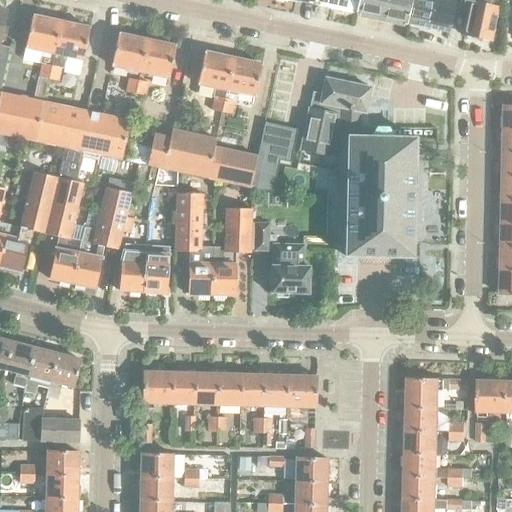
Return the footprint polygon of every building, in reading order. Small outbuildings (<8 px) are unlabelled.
[(313,0),(312,3),(354,12),(356,0),(313,0)] [(354,14),(379,19),(382,0),(356,0),(354,12),(354,14)] [(405,25),(405,23),(409,0),(382,0),(379,19),(405,25)] [(409,0),(405,23),(448,32),(454,0),(453,0),(409,0)] [(463,0),(471,2),(464,35),(489,40),(498,1),(494,0),(463,0)] [(0,88),(6,60),(9,47),(0,45),(0,41),(7,10),(0,8),(0,88)] [(40,64),(37,76),(48,79),(53,54),(60,22),(32,15),(25,48),(41,51),(38,64),(40,64)] [(60,22),(53,54),(48,79),(58,81),(61,69),(62,69),(65,56),(83,60),(89,28),(60,22)] [(111,66),(140,72),(146,40),(118,34),(111,66)] [(175,46),(146,40),(140,72),(168,78),(175,46)] [(197,84),(213,87),(211,97),(212,98),(209,110),(220,112),(225,90),(231,58),(204,52),(197,84)] [(231,58),(225,90),(220,112),(231,115),(234,102),(237,92),(254,96),(261,64),(231,58)] [(0,134),(34,141),(43,102),(48,79),(37,76),(32,100),(0,93),(0,134)] [(135,94),(138,81),(126,78),(124,92),(135,94)] [(340,155),(338,238),(345,239),(345,256),(412,257),(413,240),(420,240),(423,155),(415,155),(415,138),(392,137),(386,128),(359,127),(359,112),(365,113),(371,88),(325,78),(320,103),(312,102),(302,147),(340,155)] [(147,83),(138,81),(135,94),(145,96),(147,83)] [(85,111),(43,102),(34,141),(63,148),(77,150),(85,111)] [(129,120),(85,111),(77,150),(97,155),(121,160),(129,120)] [(256,156),(251,184),(252,184),(251,191),(272,191),(279,160),(290,162),(297,129),(264,122),(257,152),(256,156)] [(172,130),(171,137),(164,169),(207,178),(214,147),(215,139),(172,130)] [(164,169),(171,137),(153,134),(147,165),(164,169)] [(214,147),(207,178),(250,187),(256,156),(214,147)] [(48,277),(71,283),(81,241),(69,239),(81,182),(90,184),(97,155),(77,150),(63,148),(57,177),(44,233),(58,236),(55,248),(48,277)] [(503,177),(511,176),(511,153),(504,153),(503,177)] [(30,229),(44,233),(57,177),(32,171),(19,227),(8,224),(5,235),(0,256),(0,266),(20,271),(28,241),(27,241),(30,229)] [(503,200),(511,200),(511,176),(503,177),(503,200)] [(121,232),(124,217),(130,192),(105,187),(91,243),(81,241),(71,283),(94,289),(102,257),(101,257),(103,246),(117,249),(121,232)] [(187,294),(211,295),(211,263),(199,263),(199,252),(200,252),(201,194),(175,193),(175,224),(174,239),(174,251),(188,252),(188,263),(187,294)] [(511,200),(503,200),(502,224),(511,223),(511,200)] [(211,263),(211,295),(235,295),(235,264),(235,252),(250,253),(251,209),(225,208),(224,252),(224,264),(211,263)] [(133,219),(124,217),(121,232),(129,234),(133,219)] [(165,223),(164,239),(174,239),(175,224),(165,223)] [(270,293),(276,293),(276,296),(287,297),(287,293),(308,294),(309,267),(303,267),(303,245),(275,244),(276,235),(268,235),(269,223),(254,223),(254,251),(268,251),(268,250),(272,250),(272,265),(271,265),(270,293)] [(511,223),(502,224),(502,240),(502,247),(511,247),(511,223)] [(169,246),(152,245),(145,245),(144,261),(142,292),(166,294),(169,246)] [(118,291),(142,292),(144,261),(132,260),(135,248),(125,246),(121,259),(120,259),(118,291)] [(511,247),(502,247),(501,270),(511,270),(511,247)] [(511,270),(501,270),(501,294),(511,294),(511,270)] [(0,368),(4,370),(11,342),(0,338),(0,368)] [(13,386),(23,389),(33,347),(11,342),(4,370),(17,373),(13,386)] [(33,347),(23,389),(22,392),(33,395),(36,386),(47,389),(56,353),(33,347)] [(56,353),(47,389),(48,390),(47,397),(58,400),(62,385),(72,387),(79,359),(56,353)] [(142,403),(167,404),(168,373),(143,372),(142,403)] [(192,373),(168,373),(167,404),(191,405),(192,373)] [(192,373),(191,405),(216,405),(217,374),(192,373)] [(241,375),(217,374),(216,405),(240,406),(241,375)] [(241,375),(240,406),(265,407),(266,375),(241,375)] [(290,376),(266,375),(265,407),(289,407),(290,376)] [(290,376),(289,407),(314,408),(315,376),(290,376)] [(407,404),(438,405),(438,388),(468,389),(469,380),(407,379),(407,404)] [(477,412),(503,413),(504,381),(478,381),(477,412)] [(511,381),(504,381),(503,413),(511,412),(511,381)] [(406,428),(437,429),(463,430),(464,424),(437,423),(438,405),(407,404),(406,428)] [(40,441),(41,419),(41,409),(22,408),(20,440),(40,441)] [(193,432),(194,417),(184,416),(183,432),(193,432)] [(216,432),(216,417),(207,417),(206,432),(216,432)] [(225,418),(216,417),(216,432),(225,433),(225,418)] [(261,434),(261,419),(252,418),(252,434),(261,434)] [(78,420),(41,419),(40,441),(77,442),(78,420)] [(271,419),(261,419),(261,434),(270,434),(271,419)] [(476,423),(476,433),(486,434),(486,424),(476,423)] [(141,424),(141,444),(150,444),(150,425),(141,424)] [(305,428),(304,448),(313,448),(314,429),(305,428)] [(405,453),(436,454),(437,432),(448,432),(448,441),(463,442),(463,430),(437,429),(406,428),(405,453)] [(486,434),(476,433),(475,443),(485,443),(486,434)] [(76,475),(77,452),(46,451),(45,475),(76,475)] [(436,471),(436,454),(405,453),(405,477),(462,479),(471,479),(471,472),(436,471)] [(140,454),(140,477),(171,478),(171,455),(140,454)] [(283,457),(267,457),(267,467),(282,467),(283,457)] [(295,457),(294,481),(325,482),(326,458),(295,457)] [(18,466),(18,475),(33,475),(33,466),(18,466)] [(197,479),(197,473),(197,470),(183,470),(182,478),(197,479)] [(33,484),(33,475),(18,475),(18,484),(33,484)] [(45,475),(45,498),(76,499),(76,475),(45,475)] [(182,478),(171,478),(140,477),(139,500),(170,501),(171,488),(197,488),(197,479),(182,478)] [(404,502),(435,503),(461,503),(461,501),(435,501),(435,487),(462,487),(462,479),(405,477),(404,502)] [(325,505),(325,482),(294,481),(294,495),(267,495),(267,503),(325,505)] [(75,511),(76,499),(45,498),(44,511),(17,511),(16,511),(75,511)] [(170,511),(170,501),(139,500),(138,511),(170,511)] [(461,510),(461,503),(435,503),(404,502),(403,511),(434,511),(435,510),(461,510)] [(293,505),(293,511),(324,511),(325,505),(267,503),(266,511),(280,511),(281,504),(293,505)]
